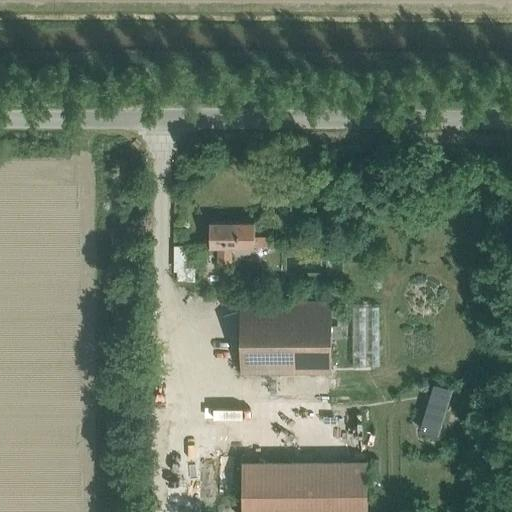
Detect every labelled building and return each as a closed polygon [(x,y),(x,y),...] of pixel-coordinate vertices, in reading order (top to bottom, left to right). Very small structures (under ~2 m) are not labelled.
[(270,236),(254,236),(254,222),(209,222),(209,246),(217,246),(217,262),(231,262),(231,246),(270,246),(270,236)] [(176,271),(176,281),(194,281),(194,266),(202,266),(202,245),(173,245),(173,271),(176,271)] [(242,373),(331,372),(331,302),(242,302),(242,373)] [(349,409),(328,412),(330,422),(350,419),(349,409)] [(366,511),(367,460),(241,460),(241,511),(366,511)]
